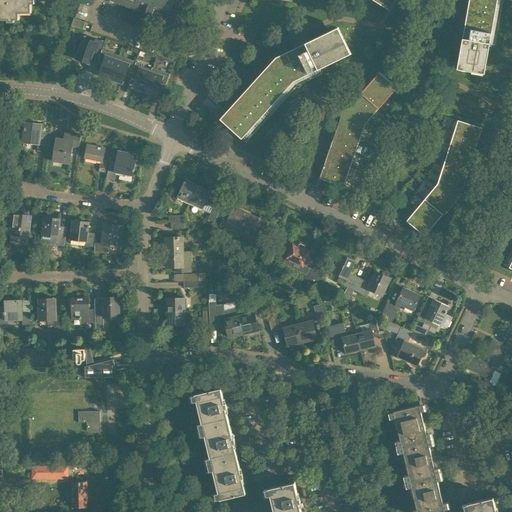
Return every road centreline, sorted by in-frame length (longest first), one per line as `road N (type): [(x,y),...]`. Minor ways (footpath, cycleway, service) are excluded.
road 1 (unclassified): [(484,287),(172,138)]
road 2 (unclassified): [(172,138),(86,101),(0,89)]
road 3 (residential): [(332,511),(323,473),(305,458),(286,365)]
road 4 (residential): [(148,511),(144,358)]
road 5 (residential): [(437,381),(286,365)]
road 6 (residential): [(511,478),(469,481),(448,393),(437,381)]
road 7 (residential): [(172,138),(223,0)]
road 8 (residential): [(286,365),(144,358)]
road 9 (residential): [(148,206),(19,191)]
road 10 (residential): [(13,276),(142,273)]
